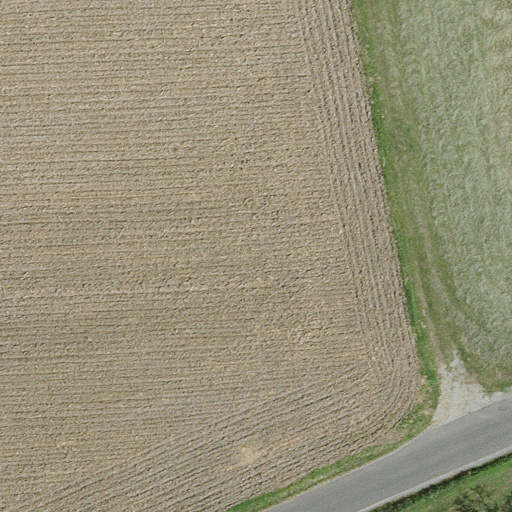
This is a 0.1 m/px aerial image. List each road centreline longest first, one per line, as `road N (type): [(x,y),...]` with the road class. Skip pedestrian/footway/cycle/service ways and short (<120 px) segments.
road 1 (track): [(471,451),(386,0)]
road 2 (unclassified): [(336,511),(511,434)]
